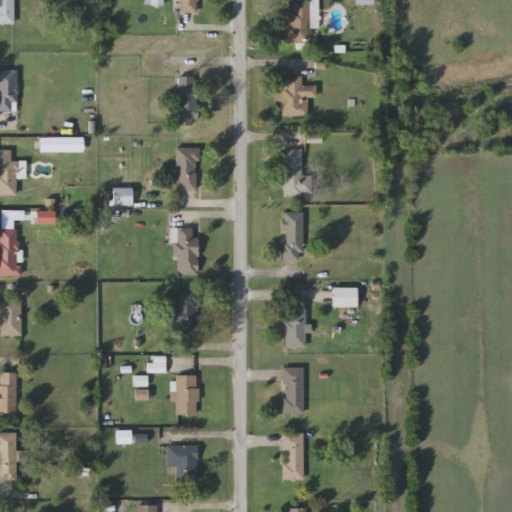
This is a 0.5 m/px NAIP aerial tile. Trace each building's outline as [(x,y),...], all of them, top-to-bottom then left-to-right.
[(0,0),(14,0),(14,25),(0,24),(0,0)] [(199,0),(199,14),(180,14),(180,0),(199,0)] [(310,43),(287,43),(287,1),(310,1),(310,43)] [(18,112),(0,112),(0,70),(18,70),(18,112)] [(307,116),(284,116),(284,76),(301,76),(301,85),(316,85),(316,97),(307,97),(307,116)] [(179,126),(179,77),(196,77),(196,126),(179,126)] [(177,190),(177,148),(197,148),(197,190),(177,190)] [(0,196),(0,150),(12,150),(12,161),(17,161),(17,196),(0,196)] [(312,176),(312,196),(283,196),(283,150),(301,150),(301,176),(312,176)] [(112,206),(112,188),(131,188),(131,206),(112,206)] [(0,276),(0,211),(23,211),(23,220),(18,220),(16,276),(0,276)] [(303,212),(303,259),(283,259),(283,212),(303,212)] [(197,237),(198,274),(176,274),(175,228),(193,228),(193,237),(197,237)] [(356,308),(332,307),(333,287),(356,288),(356,308)] [(166,307),(175,307),(175,292),(197,292),(197,332),(166,332),(166,307)] [(22,336),(0,336),(0,300),(21,300),(22,336)] [(282,348),(282,307),(305,307),(305,348),(282,348)] [(282,368),(303,368),(303,414),(282,414),(282,368)] [(0,414),(0,374),(16,374),(16,414),(0,414)] [(197,416),(176,416),(176,376),(197,376),(197,416)] [(0,433),(16,433),(16,481),(0,481),(0,433)] [(282,434),(303,434),(303,480),(282,480),(282,434)] [(197,484),(177,484),(177,468),(166,468),(166,446),(197,446),(197,484)]
